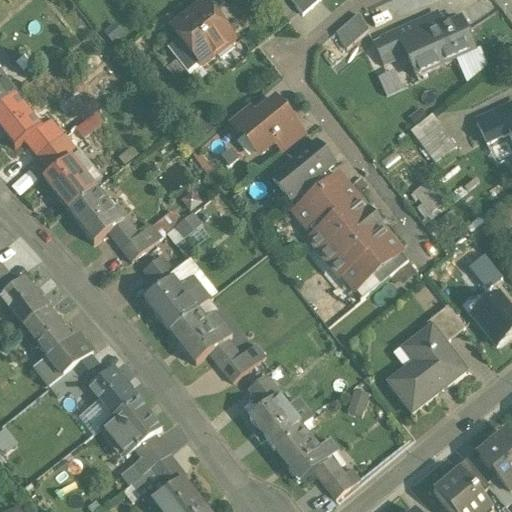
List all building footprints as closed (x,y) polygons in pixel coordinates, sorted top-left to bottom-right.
[(317,0),(286,0),(303,19),(320,4),(317,0)] [(234,46),(203,7),(171,33),(202,72),(234,46)] [(437,17),(396,35),(408,61),(417,81),(475,55),(461,23),(443,32),(437,17)] [(368,35),(358,18),(337,36),(347,53),(368,35)] [(396,35),(373,46),(384,71),(408,61),(396,35)] [(0,80),(0,110),(15,99),(0,80)] [(40,130),(15,99),(0,110),(0,133),(5,140),(8,138),(17,149),(16,150),(16,151),(28,142),(41,131),(40,130)] [(275,103),(256,119),(256,120),(240,133),(241,134),(259,156),(272,146),(294,128),(294,127),(275,103)] [(248,109),(228,125),(237,137),(241,134),(240,133),(256,120),(256,119),(248,109)] [(511,122),(506,111),(475,125),(486,150),(508,140),(503,130),(511,125),(511,122)] [(457,151),(431,119),(411,134),(436,167),(457,151)] [(511,125),(503,130),(508,140),(511,149),(511,125)] [(45,127),(40,130),(41,131),(28,142),(41,158),(59,144),(45,127)] [(305,141),(294,128),(272,146),(283,159),(286,157),(305,141)] [(305,141),(286,157),(294,166),(312,151),(305,141)] [(74,163),(59,144),(41,158),(55,176),(70,164),(71,165),(74,163)] [(294,166),(272,184),(290,206),(327,176),(333,170),(315,149),(312,151),(294,166)] [(71,165),(70,164),(55,176),(46,183),(56,194),(54,196),(60,204),(63,202),(72,213),(96,194),(71,165)] [(327,176),(299,198),(307,208),(335,185),(327,176)] [(400,258),(347,193),(344,196),(337,188),(340,186),(338,183),(335,185),(307,208),(295,218),(314,242),(311,245),(341,282),(344,279),(356,294),(371,282),(373,281),(400,258)] [(425,186),(413,195),(418,202),(430,218),(442,208),(425,186)] [(121,225),(96,194),(72,213),(70,215),(78,226),(78,227),(85,236),(87,234),(97,246),(109,237),(121,226),(121,225)] [(140,239),(126,222),(121,225),(121,226),(109,237),(123,254),(140,240),(140,239)] [(511,223),(502,231),(511,244),(511,223)] [(150,231),(140,239),(140,240),(123,254),(132,266),(160,244),(150,231)] [(400,258),(373,281),(380,289),(407,267),(400,258)] [(501,283),(484,261),(472,271),(489,293),(501,283)] [(177,282),(161,262),(144,276),(159,294),(171,284),(172,286),(177,282)] [(17,289),(1,269),(0,269),(0,303),(1,305),(3,304),(2,302),(17,289)] [(17,289),(2,302),(3,304),(25,332),(48,314),(34,296),(33,297),(24,286),(25,285),(24,284),(17,289)] [(159,294),(145,305),(146,306),(148,304),(157,314),(154,316),(161,325),(164,323),(173,334),(170,336),(171,336),(196,316),(172,286),(171,284),(159,294)] [(511,339),(511,315),(499,299),(472,320),(496,351),(511,339)] [(448,312),(427,328),(431,333),(432,332),(446,350),(466,334),(448,312)] [(48,314),(25,332),(39,349),(38,350),(47,362),(70,344),(61,333),(63,332),(48,314)] [(196,316),(171,336),(171,337),(172,336),(181,347),(180,348),(187,356),(189,355),(198,366),(197,366),(198,367),(210,357),(222,347),(221,346),(196,316)] [(431,333),(408,350),(419,365),(389,388),(412,418),(467,376),(446,350),(432,332),(431,333)] [(70,344),(47,362),(50,366),(64,382),(90,362),(93,359),(79,342),(73,347),(71,344),(70,344)] [(226,343),(221,346),(222,347),(210,357),(223,374),(240,361),(226,343)] [(105,382),(90,362),(72,376),(88,398),(93,394),(92,393),(105,382)] [(50,366),(48,368),(45,364),(33,373),(49,393),(64,382),(50,366)] [(122,388),(113,377),(115,376),(114,375),(105,382),(92,393),(93,394),(115,422),(137,404),(123,387),(122,388)] [(266,379),(248,394),(263,411),(275,401),(276,403),(282,399),(266,379)] [(292,404),(286,395),(282,399),(276,403),(293,423),(303,415),(294,403),(292,404)] [(276,403),(275,401),(263,411),(249,422),(250,423),(251,422),(261,434),(260,435),(266,442),(268,440),(277,452),(275,454),(276,454),(301,434),(293,423),(276,403)] [(151,422),(137,404),(115,422),(102,432),(126,462),(137,454),(154,440),(161,435),(161,434),(159,435),(150,424),(151,422)] [(303,415),(293,423),(301,434),(312,425),(304,415),(303,415)] [(326,464),(301,434),(276,454),(276,455),(277,454),(286,465),(285,466),(292,474),(294,472),(303,484),(302,485),(303,486),(315,476),(327,466),(326,464)] [(511,492),(511,443),(507,437),(494,448),(495,450),(481,461),(497,481),(509,495),(511,492)] [(170,460),(154,440),(137,454),(144,463),(125,478),(133,488),(153,474),(170,460)] [(277,452),(268,440),(266,442),(264,444),(273,455),(275,454),(277,452)] [(187,482),(170,460),(153,474),(168,493),(181,484),(182,486),(187,482)] [(331,461),(326,464),(327,466),(315,476),(329,493),(346,479),(346,478),(331,461)] [(488,489),(472,470),(463,478),(481,499),(490,492),(488,489)] [(346,479),(329,493),(337,503),(361,484),(352,473),(346,478),(346,479)] [(463,478),(461,475),(435,496),(447,511),(491,511),(481,499),(463,478)] [(511,498),(509,495),(497,481),(488,489),(490,492),(506,511),(507,511),(511,508),(511,498)] [(182,486),(181,484),(168,493),(160,500),(168,511),(206,511),(205,511),(204,511),(192,495),(190,496),(182,486)]
